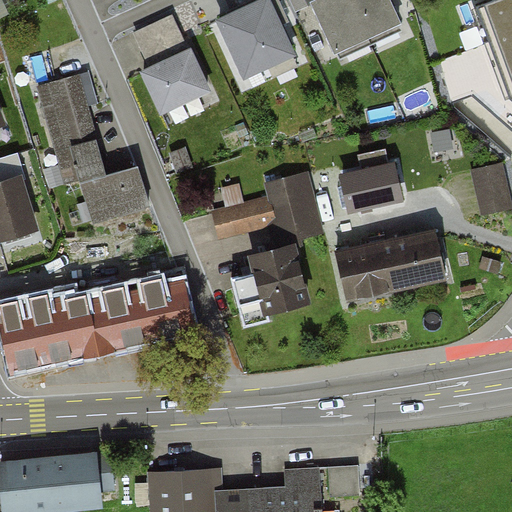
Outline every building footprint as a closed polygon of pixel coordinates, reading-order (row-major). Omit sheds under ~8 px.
[(243,11),(220,21),(245,77),(294,55),(281,26),(289,22),(279,0),(255,0),(241,6),(243,11)] [(311,0),(336,56),(370,41),(351,0),(311,0)] [(351,0),(370,41),(404,26),(392,0),(351,0)] [(511,0),(492,0),(476,6),(510,98),(511,99),(511,0)] [(193,46),(140,70),(160,116),(214,92),(193,46)] [(89,76),(44,89),(73,188),(91,183),(105,230),(161,214),(149,170),(119,179),(89,76)] [(0,93),(0,134),(13,130),(0,93)] [(434,130),(438,148),(456,145),(452,126),(434,130)] [(511,181),(510,167),(475,173),(482,216),(511,211),(511,181)] [(392,169),(353,177),(361,218),(401,210),(392,169)] [(239,282),(252,328),(325,308),(307,242),(329,235),(313,174),(270,186),(274,198),(217,213),(225,243),(281,227),(286,245),(259,252),(265,275),(239,282)] [(30,176),(0,186),(0,224),(7,246),(49,232),(30,176)] [(445,233),(340,255),(351,306),(456,284),(445,233)] [(17,377),(201,338),(186,275),(143,286),(141,274),(82,286),(84,298),(49,306),(47,294),(2,303),(17,377)] [(110,459),(56,463),(59,511),(96,511),(114,511),(110,459)] [(59,511),(56,463),(1,467),(4,511),(59,511)] [(369,497),(368,469),(291,474),(292,491),(221,496),(219,476),(153,480),(155,511),(328,511),(328,500),(369,497)]
